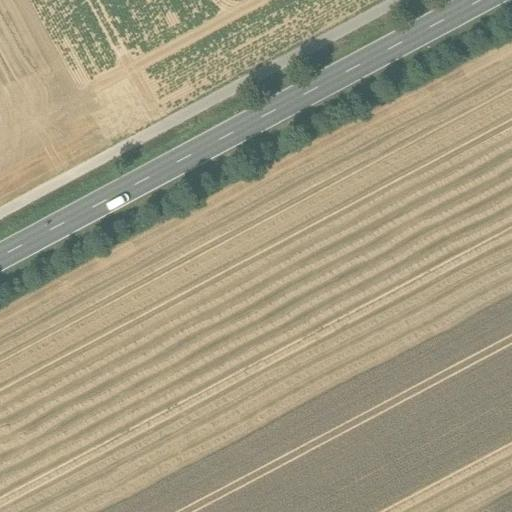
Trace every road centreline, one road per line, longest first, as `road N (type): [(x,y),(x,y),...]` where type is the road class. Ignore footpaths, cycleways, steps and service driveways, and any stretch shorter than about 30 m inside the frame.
road 1 (secondary): [(0,258),(483,0)]
road 2 (track): [(395,0),(0,209)]
